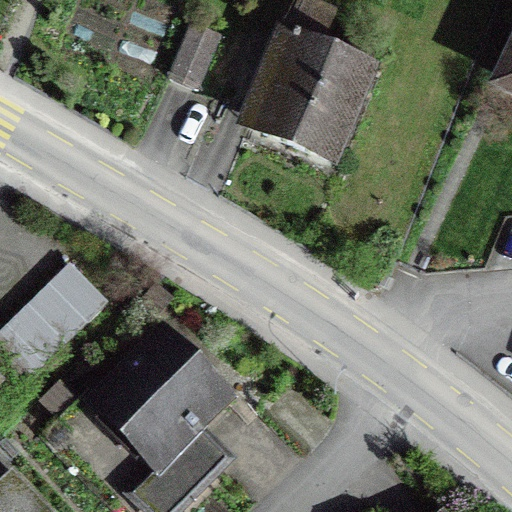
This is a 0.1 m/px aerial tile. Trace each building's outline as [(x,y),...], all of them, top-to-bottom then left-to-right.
[(511,0),(505,0),(469,76),(511,95),(511,0)] [(310,154),(350,56),(258,19),(218,116),(310,154)] [(192,27),(168,83),(197,95),(220,39),(192,27)] [(65,269),(0,334),(0,361),(23,385),(102,306),(65,269)] [(176,424),(213,387),(151,325),(76,399),(134,457),(111,481),(142,511),(204,451),(176,424)] [(0,511),(38,511),(44,507),(0,460),(0,511)]
